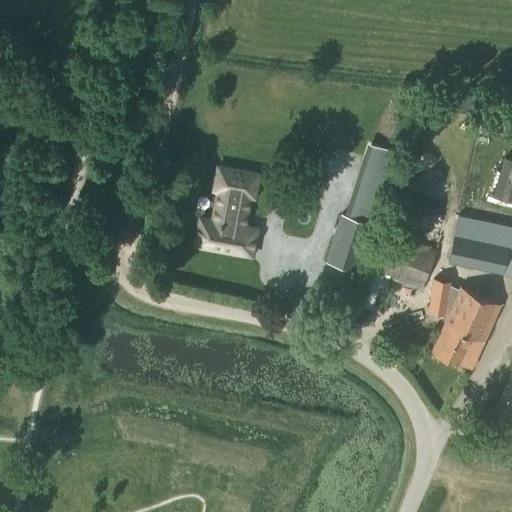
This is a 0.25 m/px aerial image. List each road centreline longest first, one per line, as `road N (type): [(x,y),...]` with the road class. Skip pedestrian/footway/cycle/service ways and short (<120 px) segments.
road 1 (unclassified): [(403,511),(421,472),(421,429),(413,404),(371,360),(334,339),(122,278)]
road 2 (track): [(122,278),(182,0)]
